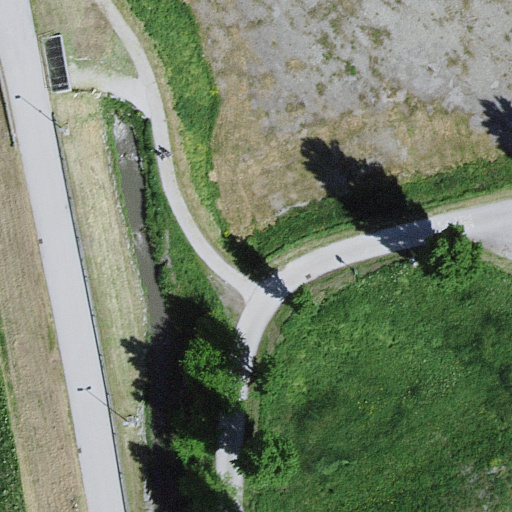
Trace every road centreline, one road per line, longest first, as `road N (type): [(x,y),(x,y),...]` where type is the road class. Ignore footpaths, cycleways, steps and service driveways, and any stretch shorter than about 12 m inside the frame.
road 1 (unclassified): [(5,0),(100,511)]
road 2 (unclassified): [(511,214),(328,258),(260,305),(247,330),(227,439),(230,511)]
road 3 (track): [(260,305),(202,264),(167,200),(144,98),(93,0)]
